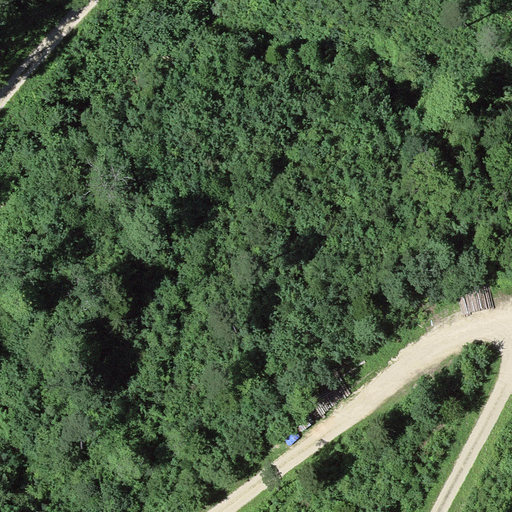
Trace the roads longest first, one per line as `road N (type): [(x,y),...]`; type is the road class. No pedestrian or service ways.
road 1 (track): [(219,511),(427,341),(481,313),(511,310)]
road 2 (track): [(439,511),(511,355)]
road 3 (track): [(0,96),(92,0)]
